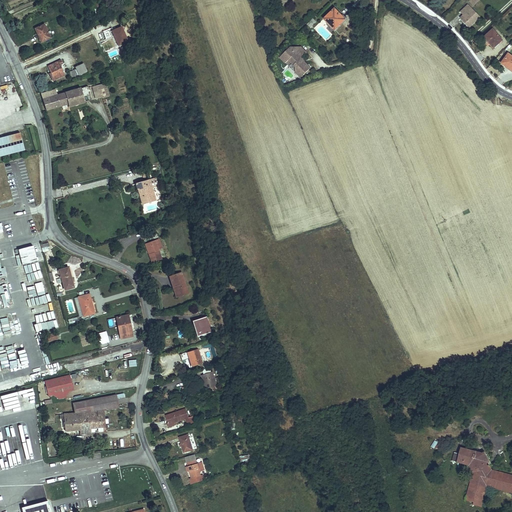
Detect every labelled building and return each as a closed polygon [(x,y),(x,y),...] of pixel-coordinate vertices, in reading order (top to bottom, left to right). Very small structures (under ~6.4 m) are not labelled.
[(476,15),(464,3),(457,9),(462,14),(458,17),(466,25),(476,15)] [(330,28),(341,17),(330,5),(319,16),(330,28)] [(309,16),(303,22),(306,25),(312,20),(309,16)] [(118,46),(129,42),(122,25),(111,30),(118,46)] [(498,34),(489,25),(481,32),(487,38),(485,39),(490,45),(496,39),(495,38),(498,34)] [(44,41),(38,28),(28,32),(32,40),(34,40),(36,45),(44,41)] [(117,47),(111,32),(101,36),(108,51),(117,47)] [(295,56),(299,52),(294,47),(288,52),(284,47),(273,57),(279,63),(282,59),(288,66),(288,70),(289,71),(293,71),(295,73),(299,69),(300,67),(297,64),(299,62),(296,60),(294,61),(292,59),(295,56)] [(511,62),(511,55),(504,49),(496,57),(508,67),(511,62)] [(79,76),(88,72),(84,63),(75,67),(79,76)] [(56,68),(54,64),(41,70),(45,79),(43,80),(45,85),(57,80),(53,69),(56,68)] [(76,79),(73,71),(63,76),(65,83),(76,79)] [(84,86),(52,96),(50,92),(37,96),(41,111),(63,104),(64,107),(80,102),(77,91),(85,89),(84,86)] [(103,86),(94,89),(97,97),(106,94),(103,86)] [(77,91),(80,102),(88,100),(85,89),(77,91)] [(19,130),(0,135),(0,154),(24,148),(19,130)] [(149,177),(136,180),(137,185),(139,185),(142,200),(154,197),(149,177)] [(140,250),(139,251),(142,260),(153,257),(150,247),(153,246),(150,236),(146,237),(146,240),(138,243),(140,250)] [(135,240),(139,251),(140,250),(138,243),(146,240),(146,237),(135,240)] [(33,246),(18,250),(22,265),(37,261),(33,246)] [(68,268),(59,270),(65,290),(73,288),(68,268)] [(161,273),(165,284),(167,283),(171,293),(179,291),(172,270),(161,273)] [(27,274),(21,276),(23,283),(30,281),(29,280),(42,277),(41,273),(35,275),(34,272),(27,273),(27,274)] [(36,283),(37,295),(44,294),(43,282),(36,283)] [(0,300),(2,308),(8,306),(6,299),(9,298),(6,284),(0,285),(0,300)] [(89,295),(78,297),(84,317),(94,314),(89,295)] [(200,330),(195,314),(185,318),(188,331),(196,329),(197,332),(200,330)] [(128,315),(116,317),(120,339),(133,336),(128,315)] [(106,330),(97,332),(98,341),(107,340),(106,330)] [(56,333),(47,335),(48,341),(57,339),(56,333)] [(16,345),(22,369),(33,366),(27,342),(16,345)] [(192,362),(187,347),(169,353),(171,361),(179,358),(182,366),(192,362)] [(206,385),(202,372),(191,375),(195,389),(206,385)] [(45,387),(46,389),(53,394),(59,397),(64,396),(63,391),(72,388),(69,374),(49,379),(45,387)] [(103,432),(102,409),(116,407),(114,396),(73,404),(74,413),(63,414),(64,431),(79,430),(88,429),(88,433),(103,432)] [(179,418),(176,409),(156,416),(158,423),(166,420),(167,422),(179,418)] [(184,450),(179,435),(170,438),(174,453),(184,450)] [(477,466),(474,455),(471,455),(467,457),(465,454),(464,449),(456,442),(452,446),(448,443),(442,449),(456,463),(458,472),(457,472),(457,475),(453,476),(454,479),(449,481),(450,483),(446,484),(447,487),(442,489),(441,490),(448,496),(446,498),(452,503),(454,501),(453,497),(457,496),(456,493),(461,492),(460,489),(466,488),(467,490),(470,490),(471,493),(475,493),(476,498),(479,498),(480,502),(484,502),(484,505),(486,507),(492,501),(489,497),(494,491),(492,488),(488,489),(487,484),(484,485),(482,480),(480,481),(479,477),(476,477),(473,466),(477,466)] [(187,459),(177,462),(182,477),(186,476),(188,481),(195,479),(193,474),(191,474),(187,459)]
